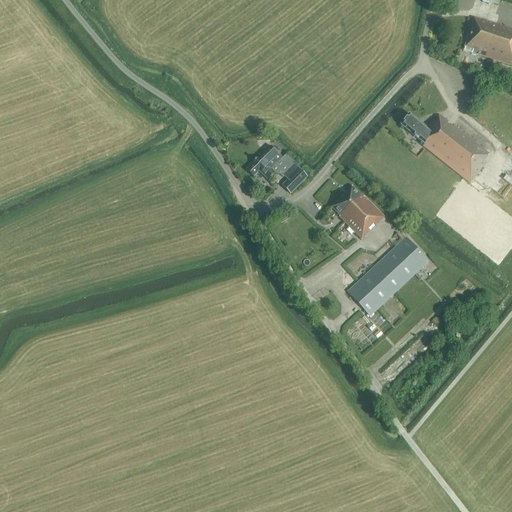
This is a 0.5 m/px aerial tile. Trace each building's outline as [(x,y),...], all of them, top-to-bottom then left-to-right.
[(511,29),(486,22),(485,22),(474,19),(464,50),(511,65),(511,29)] [(435,122),(433,121),(427,129),(409,114),(400,125),(424,144),(422,146),(470,184),(486,163),(483,161),(489,154),(440,116),(435,122)] [(253,177),(259,171),(267,180),(274,173),(270,169),(276,164),(282,158),(270,146),(264,152),(246,170),(253,177)] [(308,177),(294,164),(282,175),(287,180),(281,186),(290,195),(308,177)] [(375,226),(384,217),(364,197),(363,198),(352,187),(331,207),(340,216),(339,217),(361,240),(370,232),(367,229),(373,224),(375,226)] [(369,317),(428,262),(406,238),(405,239),(403,241),(347,292),(369,317)]
